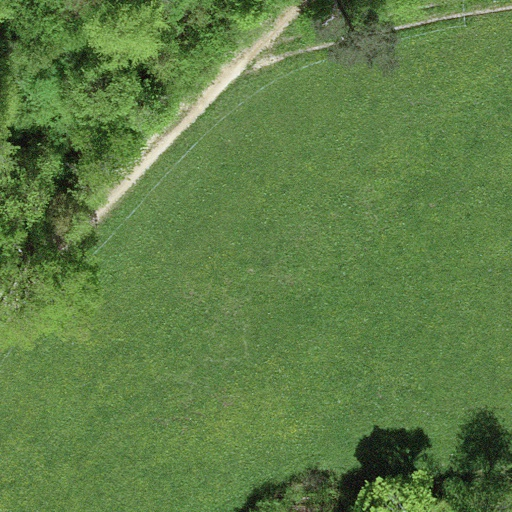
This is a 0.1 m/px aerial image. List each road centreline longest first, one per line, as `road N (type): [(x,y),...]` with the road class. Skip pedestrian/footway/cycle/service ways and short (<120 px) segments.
road 1 (track): [(300,0),(0,317)]
road 2 (track): [(257,44),(474,0)]
